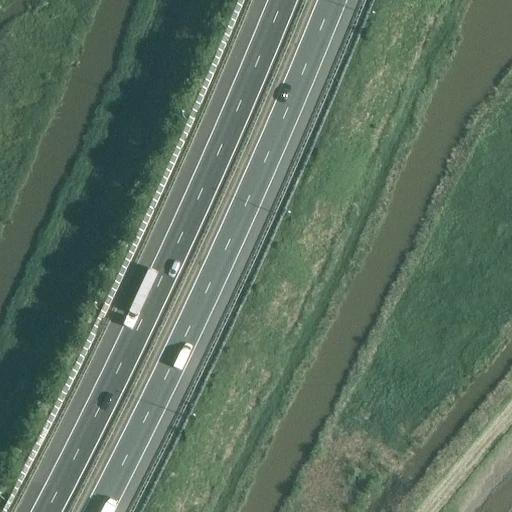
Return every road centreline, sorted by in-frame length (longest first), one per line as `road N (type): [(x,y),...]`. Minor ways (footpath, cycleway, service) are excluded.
road 1 (motorway): [(282,0),(141,322),(46,511)]
road 2 (motorway): [(97,511),(247,203),(332,0)]
